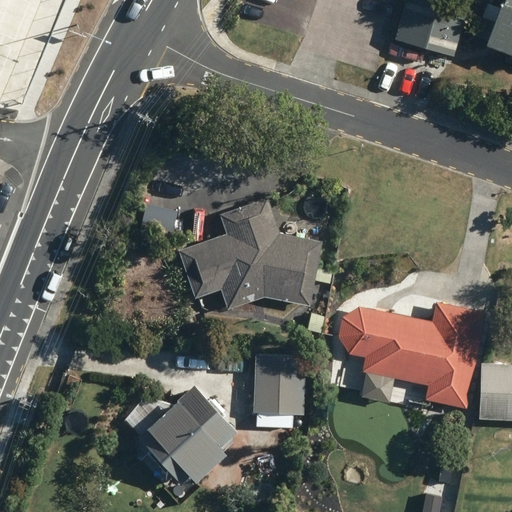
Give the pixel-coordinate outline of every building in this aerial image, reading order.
[(481,17),(474,35),(484,39),(482,45),(511,55),(511,0),(498,0),(491,21),(481,17)] [(461,11),(435,5),(426,45),(452,51),(461,11)] [(225,234),(177,251),(194,298),(219,289),(227,309),(263,296),(307,305),(320,242),(279,234),(266,198),(218,215),(225,234)] [(319,268),(317,280),(327,282),(329,270),(319,268)] [(361,371),(427,385),(424,399),(464,407),(484,312),(434,302),(430,320),(359,306),(341,317),(337,337),(347,353),(364,357),(361,371)] [(309,313),(306,331),(318,334),(322,316),(309,313)] [(255,355),(254,412),(257,412),(257,422),(291,423),(291,414),(301,414),(302,356),(255,355)] [(511,365),(480,364),(477,418),(511,419),(511,365)] [(215,448),(233,432),(192,386),(136,436),(177,483),(185,475),(191,481),(221,455),(215,448)] [(142,391),(136,405),(147,410),(153,395),(142,391)] [(442,459),(439,479),(450,481),(452,460),(442,459)]
